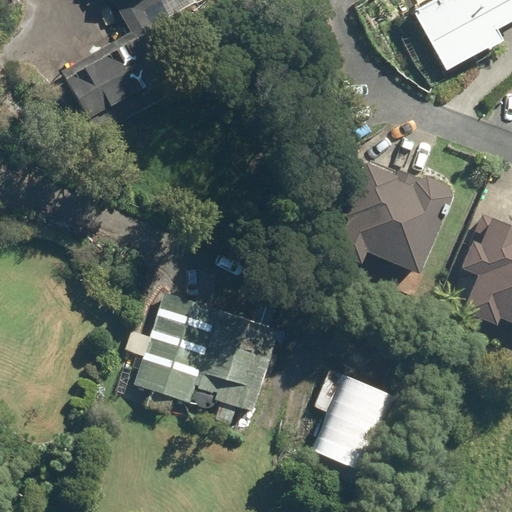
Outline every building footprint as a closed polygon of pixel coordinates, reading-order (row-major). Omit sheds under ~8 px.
[(95,137),(177,91),(153,49),(160,45),(142,12),(164,0),(111,0),(130,33),(59,74),(95,137)] [(511,0),(443,0),(441,1),(439,0),(434,0),(417,9),(418,11),(415,14),(445,70),(487,47),(487,48),(502,40),(497,28),(511,19),(511,0)] [(416,281),(449,203),(445,191),(423,182),(412,186),(414,181),(394,172),(393,173),(366,161),(364,165),(349,159),(326,213),(343,219),(341,222),(346,224),(332,258),(358,269),(363,258),(416,281)] [(511,227),(480,213),(467,244),(471,246),(460,271),(477,279),(462,314),(495,329),(498,321),(511,327),(511,227)] [(253,411),(279,329),(163,292),(134,384),(189,401),(199,372),(222,379),(215,399),(219,400),(214,417),(230,422),(236,405),(253,411)] [(387,395),(327,369),(310,407),(325,413),(309,451),(317,454),(357,470),(387,395)]
